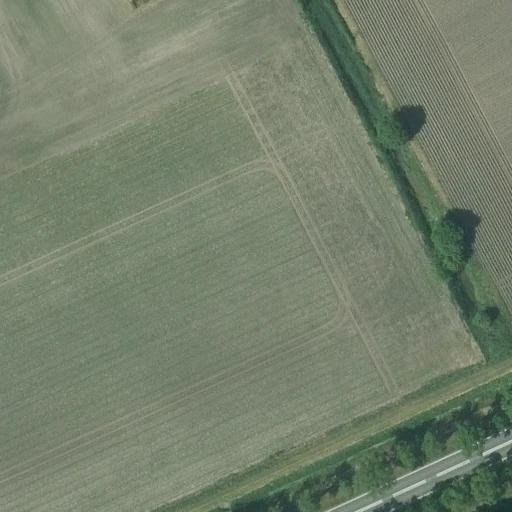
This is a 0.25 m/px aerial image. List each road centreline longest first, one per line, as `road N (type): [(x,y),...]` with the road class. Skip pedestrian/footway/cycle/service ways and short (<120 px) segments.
road 1 (track): [(178,511),(511,364)]
road 2 (trunk): [(361,511),(511,443)]
